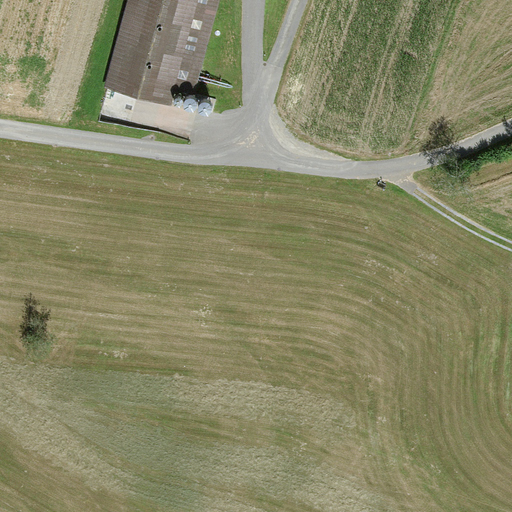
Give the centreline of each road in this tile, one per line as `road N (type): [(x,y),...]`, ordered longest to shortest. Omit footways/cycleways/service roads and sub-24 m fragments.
road 1 (residential): [(238,156),(382,169),(511,124)]
road 2 (residential): [(0,127),(238,156)]
road 3 (residential): [(238,156),(296,0)]
